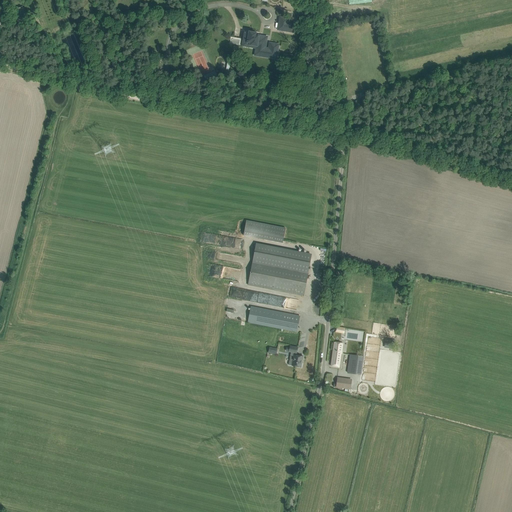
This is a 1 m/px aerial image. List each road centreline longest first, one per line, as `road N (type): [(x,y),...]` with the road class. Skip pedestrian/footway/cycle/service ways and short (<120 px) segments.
road 1 (unclassified): [(289,511),(324,354),(344,136),(511,182)]
road 2 (track): [(72,83),(344,136)]
